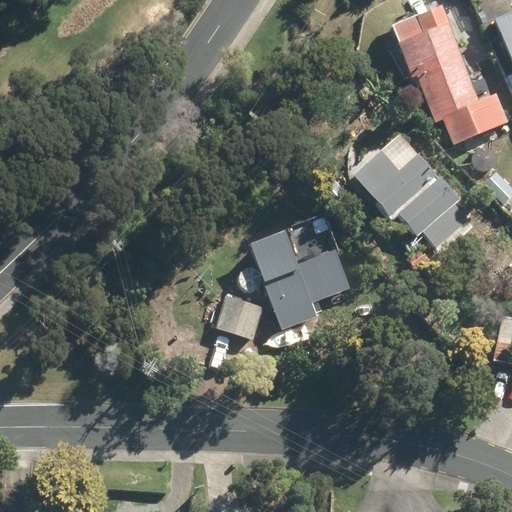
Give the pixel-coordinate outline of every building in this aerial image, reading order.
[(157,0),(150,0),(122,34),(141,50),(171,11),(157,0)] [(481,107),(439,10),(420,18),(427,35),(395,49),(396,50),(408,81),(411,80),(414,79),(415,83),(434,126),(440,124),(449,120),(459,143),(508,123),(497,99),(481,107)] [(511,13),(490,23),(511,73),(511,13)] [(398,137),(350,181),(390,224),(396,219),(404,228),(407,225),(417,237),(422,233),(442,255),(472,228),(453,207),(457,202),(398,137)] [(282,234),(247,248),(281,334),(316,320),(311,306),(348,291),(333,253),(295,268),(282,234)] [(228,300),(218,332),(252,342),(261,310),(228,300)] [(511,319),(499,317),(491,362),(511,366),(511,319)]
